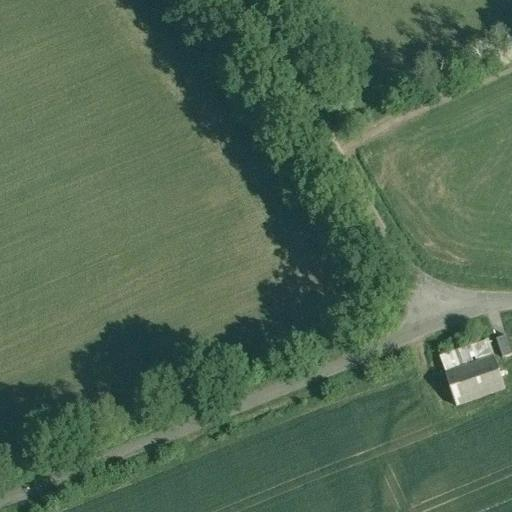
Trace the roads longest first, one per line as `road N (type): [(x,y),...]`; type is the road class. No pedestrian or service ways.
road 1 (unclassified): [(432,322),(0,499)]
road 2 (unclassified): [(432,322),(243,0)]
